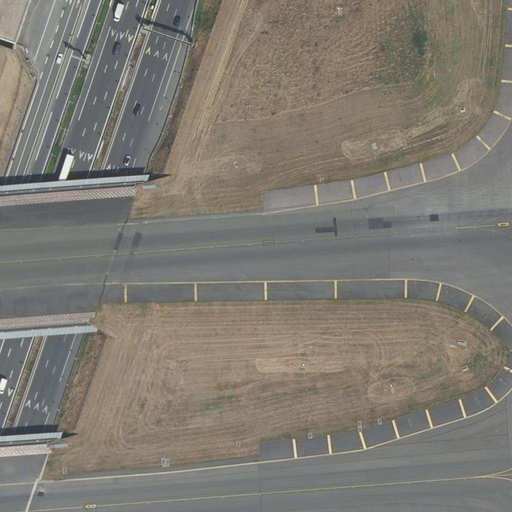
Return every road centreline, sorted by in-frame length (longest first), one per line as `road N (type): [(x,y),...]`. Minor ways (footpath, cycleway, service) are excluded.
road 1 (motorway): [(1,511),(175,0)]
road 2 (motorway): [(133,0),(0,393)]
road 3 (motorway): [(95,0),(0,280)]
road 4 (secondary): [(0,221),(74,0)]
